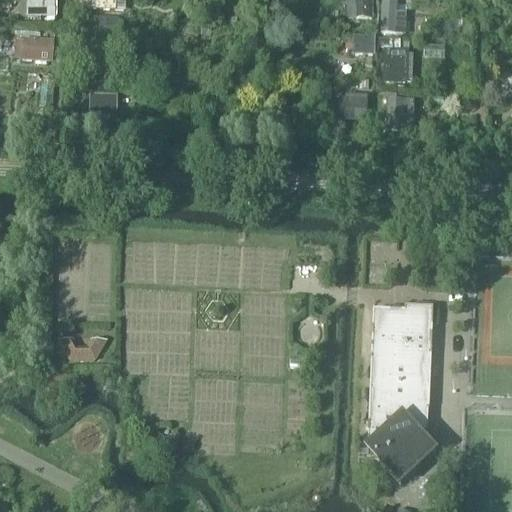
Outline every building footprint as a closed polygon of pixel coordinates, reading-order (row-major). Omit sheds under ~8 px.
[(73,0),(73,12),(82,12),(115,13),(115,0),(73,0)] [(347,0),(347,21),(370,21),(370,0),(347,0)] [(511,0),(488,0),(488,22),(511,21),(511,0)] [(25,3),(25,19),(45,19),(45,29),(53,29),(53,4),(25,3)] [(382,3),(381,36),(405,37),(407,4),(382,3)] [(116,21),(98,20),(97,40),(116,41),(122,37),(123,26),(116,21)] [(351,39),(351,58),(374,58),(375,39),(351,39)] [(378,44),(378,47),(390,48),(389,52),(384,52),(383,86),(408,87),(409,52),(400,52),(401,43),(390,42),(390,41),(378,40),(378,44)] [(16,42),(14,61),(52,64),(54,45),(16,42)] [(90,48),(89,61),(119,64),(119,50),(90,48)] [(196,62),(195,70),(206,71),(206,63),(196,62)] [(89,72),(88,87),(109,89),(111,74),(89,72)] [(0,80),(0,105),(14,106),(14,80),(0,80)] [(88,96),(87,120),(115,122),(116,98),(88,96)] [(383,97),(383,104),(387,104),(386,135),(414,135),(414,102),(397,102),(397,97),(383,97)] [(344,98),(343,124),(368,125),(368,98),(344,98)] [(424,411),(429,411),(434,309),(406,308),(405,312),(373,311),(367,461),(378,461),(400,485),(435,453),(417,433),(423,427),(424,411)] [(68,343),(58,343),(69,362),(94,362),(104,343),(90,344),(87,350),(75,350),(74,342),(68,343)]
